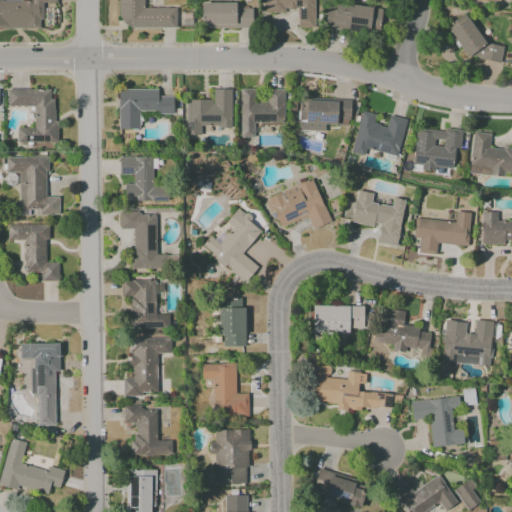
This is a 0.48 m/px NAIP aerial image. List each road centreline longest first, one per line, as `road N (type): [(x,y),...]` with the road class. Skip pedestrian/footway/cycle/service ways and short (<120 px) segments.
road 1 (residential): [(511,104),(473,104),(307,63),(0,58)]
road 2 (residential): [(91,0),(90,511)]
road 3 (residential): [(511,290),(462,290),(306,263),(276,298),(281,511)]
